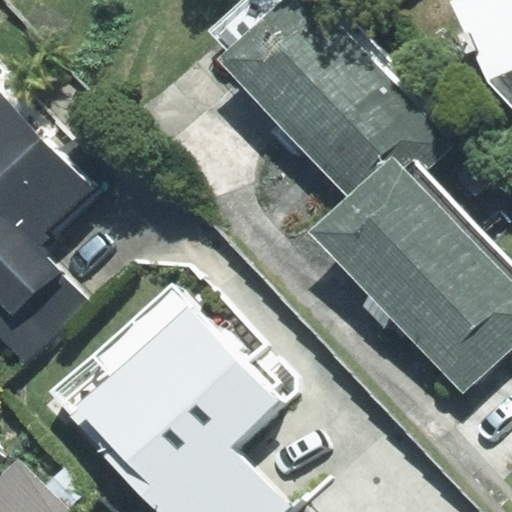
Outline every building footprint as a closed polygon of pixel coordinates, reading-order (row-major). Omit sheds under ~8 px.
[(328,0),(320,0),(245,68),(374,209),(333,246),(477,403),(511,371),(511,268),(429,177),(465,150),(328,0)] [(511,0),(475,0),(508,95),(511,99),(511,0)] [(27,108),(0,132),(0,323),(37,363),(97,308),(47,255),(110,197),(27,108)] [(58,399),(162,511),(293,511),(242,456),(297,405),(183,283),(58,399)] [(0,469),(17,454),(0,435),(0,469)]
